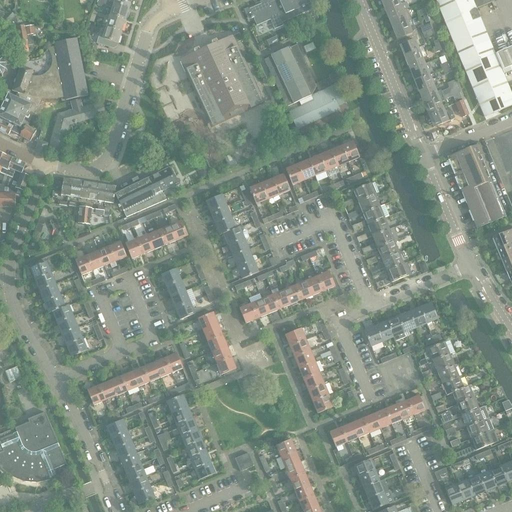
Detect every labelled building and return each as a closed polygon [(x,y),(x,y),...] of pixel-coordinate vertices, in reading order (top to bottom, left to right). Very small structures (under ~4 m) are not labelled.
[(109,0),(109,2),(128,8),(131,0),(109,0)] [(283,26),(282,23),(284,22),(275,1),(269,4),(267,0),(260,3),(260,4),(246,11),(249,19),(251,18),(251,19),(253,18),(256,26),(270,20),(274,30),(283,26)] [(284,22),(305,13),(312,10),(310,5),(307,0),(278,0),(279,0),(275,1),(284,22)] [(405,3),(403,0),(399,0),(384,7),(388,17),(407,10),(409,9),(407,3),(405,3)] [(435,0),(445,22),(492,3),(490,0),(435,0)] [(112,9),(110,15),(125,20),(128,8),(109,2),(104,1),(102,6),(112,9)] [(476,9),(445,22),(464,67),(495,55),(495,53),(492,46),(476,9)] [(388,17),(393,29),(412,21),(407,10),(388,17)] [(10,12),(7,15),(2,20),(6,24),(7,23),(14,16),(10,12)] [(110,15),(106,27),(121,32),(125,20),(110,15)] [(14,16),(7,23),(17,33),(17,36),(18,44),(20,61),(29,61),(28,46),(27,46),(34,45),(33,36),(36,36),(34,26),(26,27),(25,26),(18,27),(16,16),(14,16)] [(412,21),(393,29),(397,40),(413,33),(415,30),(412,21)] [(420,28),(423,33),(433,29),(430,23),(420,28)] [(117,44),(121,32),(106,27),(102,39),(99,38),(97,44),(110,48),(112,42),(117,44)] [(435,34),(433,29),(423,33),(425,38),(435,34)] [(89,36),(84,39),(87,45),(92,41),(89,36)] [(20,66),(12,91),(20,94),(17,99),(31,106),(20,128),(23,130),(26,125),(28,126),(41,98),(48,99),(53,99),(65,97),(66,101),(88,97),(87,96),(76,39),(55,44),(55,47),(48,50),(49,51),(50,52),(50,53),(51,53),(51,54),(51,55),(52,56),(52,57),(52,58),(52,59),(52,60),(52,61),(52,62),(52,63),(52,64),(52,66),(51,67),(51,68),(50,69),(50,70),(49,71),(48,72),(47,73),(46,74),(45,75),(44,75),(43,76),(42,76),(41,76),(40,77),(39,77),(37,77),(36,77),(35,77),(34,77),(33,77),(32,76),(31,76),(33,70),(20,66)] [(400,46),(405,60),(425,52),(422,47),(418,49),(415,40),(400,46)] [(313,42),(303,47),(306,54),(316,50),(313,42)] [(214,49),(183,64),(187,72),(189,71),(214,126),(261,104),(233,43),(215,51),(214,49)] [(310,96),(316,87),(297,45),(290,48),(289,47),(271,56),(271,57),(264,60),(286,107),(310,96)] [(511,48),(496,54),(495,55),(464,67),(485,117),(511,106),(511,88),(509,89),(502,71),(511,66),(511,47),(511,48)] [(427,57),(425,52),(405,60),(410,71),(425,65),(422,59),(427,57)] [(410,71),(415,82),(434,74),(429,63),(425,65),(410,71)] [(338,80),(335,73),(329,76),(332,82),(338,80)] [(436,79),(434,74),(415,82),(419,93),(434,87),(432,81),(436,79)] [(436,93),(434,87),(419,93),(424,104),(458,90),(454,81),(448,84),(450,89),(441,92),(441,91),(436,93)] [(339,106),(345,103),(336,84),(317,93),(319,98),(289,113),(297,131),(340,110),(339,106)] [(462,99),(458,90),(424,104),(429,115),(443,109),(441,103),(445,101),(445,100),(453,96),(455,102),(462,99)] [(8,95),(0,112),(0,118),(13,125),(20,128),(31,106),(17,99),(8,95)] [(71,102),(73,111),(58,115),(48,151),(61,154),(69,125),(105,116),(101,103),(83,108),(80,99),(71,102)] [(462,118),(469,115),(463,101),(456,104),(462,118)] [(444,109),(443,109),(429,115),(434,128),(455,119),(453,112),(450,113),(448,107),(444,109)] [(0,132),(8,137),(10,131),(20,136),(23,130),(20,128),(13,125),(12,127),(0,121),(0,132)] [(23,130),(20,136),(30,142),(36,131),(28,126),(26,125),(23,130)] [(511,150),(505,134),(496,138),(504,158),(511,154),(511,150)] [(45,153),(47,144),(38,141),(35,151),(45,153)] [(353,142),(342,147),(349,163),(360,158),(353,142)] [(448,158),(454,172),(478,229),(505,217),(480,157),(484,155),(480,146),(448,158)] [(342,147),(331,151),(337,168),(349,163),(342,147)] [(331,151),(319,156),(326,172),(337,168),(331,151)] [(9,158),(0,153),(0,173),(5,176),(2,186),(3,186),(4,184),(7,184),(9,177),(12,178),(15,172),(8,169),(12,160),(9,158)] [(319,156),(308,161),(315,177),(326,172),(319,156)] [(14,160),(12,160),(8,169),(15,172),(12,178),(9,177),(7,184),(4,184),(3,186),(2,186),(0,186),(0,193),(9,195),(15,195),(21,197),(30,176),(22,172),(25,165),(14,160)] [(308,161),(297,165),(304,182),(315,177),(308,161)] [(292,187),(304,182),(297,165),(286,170),(292,187)] [(169,168),(148,178),(156,194),(153,195),(157,204),(166,200),(162,191),(177,184),(173,175),(169,168)] [(283,175),(272,180),(278,196),(290,192),(283,175)] [(127,217),(157,204),(153,195),(156,194),(148,178),(115,195),(114,199),(113,203),(113,205),(118,205),(119,209),(121,208),(127,217)] [(61,195),(70,197),(73,180),(63,179),(61,195)] [(70,197),(79,198),(81,181),(73,180),(70,197)] [(272,180),(261,185),(267,201),(278,196),(272,180)] [(79,198),(87,199),(90,183),(81,181),(79,198)] [(87,199),(96,201),(99,184),(90,183),(87,199)] [(354,192),(359,204),(376,197),(376,196),(378,196),(377,195),(379,194),(375,183),(373,184),(354,192)] [(96,201),(104,202),(107,185),(99,184),(96,201)] [(114,199),(115,195),(114,194),(116,187),(107,185),(104,202),(113,203),(114,199)] [(256,206),(267,201),(261,185),(249,189),(256,206)] [(0,208),(14,208),(15,195),(9,195),(0,193),(0,208)] [(303,203),(311,200),(309,195),(301,198),(303,203)] [(222,196),(206,202),(210,213),(226,206),(222,196)] [(378,196),(376,196),(376,197),(359,204),(364,215),(380,208),(376,199),(378,198),(378,196)] [(345,209),(354,206),(352,200),(343,204),(345,209)] [(226,206),(210,213),(215,224),(231,218),(226,206)] [(363,229),(368,227),(368,226),(385,219),(389,217),(385,206),(380,208),(364,215),(366,222),(361,224),(363,229)] [(80,207),(78,223),(89,224),(90,213),(95,214),(95,216),(104,217),(104,218),(108,218),(108,225),(112,224),(111,214),(109,214),(109,212),(102,211),(102,210),(98,210),(97,211),(95,211),(91,210),(91,209),(90,209),(85,208),(80,207)] [(350,220),(359,217),(357,212),(348,215),(350,220)] [(231,218),(215,224),(219,235),(235,229),(231,218)] [(387,218),(385,219),(368,226),(368,227),(373,238),(390,231),(386,221),(388,221),(387,218)] [(181,222),(170,226),(176,241),(187,237),(181,222)] [(361,224),(353,227),(355,232),(363,229),(361,224)] [(170,226),(159,231),(165,246),(176,241),(170,226)] [(235,229),(219,235),(220,236),(223,235),(228,245),(244,238),(248,237),(246,231),(242,233),(240,228),(236,230),(235,229)] [(394,229),(390,231),(373,238),(376,244),(371,246),(373,251),(378,249),(394,242),(398,241),(394,229)] [(159,231),(148,236),(154,250),(165,246),(159,231)] [(511,231),(492,240),(497,251),(511,244),(511,231)] [(359,243),(368,240),(366,235),(357,238),(359,243)] [(148,236),(136,240),(142,255),(154,250),(148,236)] [(244,238),(228,245),(232,256),(249,250),(244,238)] [(131,260),(142,255),(136,240),(125,245),(131,260)] [(394,242),(378,249),(382,260),(399,253),(395,244),(394,242)] [(120,243),(109,247),(115,262),(126,257),(120,243)] [(511,244),(497,251),(502,262),(511,257),(511,244)] [(364,255),(373,251),(371,246),(362,250),(364,255)] [(109,247),(97,252),(103,267),(110,264),(112,269),(117,267),(115,262),(109,247)] [(249,250),(232,256),(237,268),(253,261),(257,259),(255,256),(253,256),(251,256),(249,250)] [(97,252),(86,257),(92,271),(103,267),(97,252)] [(382,274),(387,272),(404,265),(400,256),(402,255),(401,253),(399,254),(399,253),(382,260),(385,267),(380,269),(382,274)] [(81,276),(92,271),(86,257),(75,261),(81,276)] [(369,266),(377,262),(375,257),(367,261),(369,266)] [(511,257),(502,262),(506,273),(511,270),(511,257)] [(253,261),(237,268),(242,280),(258,273),(253,261)] [(46,262),(30,269),(34,280),(50,273),(54,272),(52,266),(48,268),(46,262)] [(406,264),(404,265),(387,272),(392,284),(409,277),(405,267),(407,266),(406,264)] [(380,269),(371,272),(374,277),(382,274),(380,269)] [(161,276),(166,287),(181,281),(176,270),(161,276)] [(329,272),(318,277),(324,292),(335,287),(329,272)] [(34,280),(39,291),(55,285),(50,273),(34,280)] [(318,277),(307,282),(313,297),(324,292),(318,277)] [(166,287),(170,298),(185,292),(181,281),(166,287)] [(378,289),(387,285),(385,281),(376,284),(378,289)] [(307,282),(295,286),(302,301),(313,297),(307,282)] [(39,291),(44,303),(60,296),(55,285),(39,291)] [(203,288),(207,296),(211,294),(208,286),(203,288)] [(295,286),(284,291),(290,306),(302,301),(295,286)] [(277,289),(271,292),(273,295),(279,310),(290,306),(284,291),(279,293),(277,289)] [(170,298),(175,309),(190,303),(185,292),(170,298)] [(273,295),(262,300),(268,315),(279,310),(273,295)] [(52,312),(52,313),(64,307),(60,296),(44,303),(48,314),(52,312)] [(262,300),(250,305),(257,320),(268,315),(262,300)] [(190,303),(175,309),(180,321),(195,314),(192,308),(197,306),(195,302),(190,303)] [(431,304),(420,309),(427,325),(438,320),(431,304)] [(245,324),(257,320),(250,305),(239,309),(245,324)] [(65,308),(64,307),(52,313),(57,324),(73,317),(68,306),(65,308)] [(420,309),(409,313),(416,329),(427,325),(420,309)] [(409,313),(398,318),(405,334),(416,329),(409,313)] [(198,320),(202,331),(217,325),(213,314),(198,320)] [(57,324),(61,335),(78,328),(73,317),(57,324)] [(398,318),(387,323),(394,339),(395,342),(406,337),(405,334),(398,318)] [(387,323),(376,327),(383,343),(394,339),(387,323)] [(202,331),(207,342),(222,336),(217,325),(202,331)] [(371,348),(383,343),(376,327),(365,332),(371,348)] [(61,335),(66,346),(82,340),(78,328),(61,335)] [(301,330),(285,337),(290,347),(306,340),(301,330)] [(207,342),(212,353),(227,347),(222,336),(207,342)] [(87,351),(82,340),(66,346),(71,357),(87,351)] [(306,340),(290,347),(294,359),(310,352),(306,340)] [(420,367),(433,362),(452,354),(455,353),(450,341),(426,351),(425,354),(427,359),(421,361),(419,365),(420,367)] [(212,353),(216,364),(231,358),(227,347),(212,353)] [(330,351),(320,356),(322,360),(332,356),(337,354),(333,347),(329,349),(330,351)] [(310,352),(294,359),(299,370),(315,363),(310,352)] [(176,353),(165,358),(171,373),(182,368),(176,353)] [(453,356),(452,354),(433,362),(438,373),(454,366),(450,357),(453,356)] [(165,358),(154,363),(160,378),(171,373),(165,358)] [(236,369),(231,358),(216,364),(221,376),(236,369)] [(154,363),(143,367),(149,382),(160,378),(154,363)] [(315,363),(299,370),(303,381),(320,374),(315,363)] [(456,365),(454,366),(438,373),(443,384),(459,378),(455,369),(457,368),(456,365)] [(21,378),(17,367),(6,372),(10,383),(21,378)] [(143,367),(131,372),(138,387),(149,382),(143,367)] [(424,379),(433,376),(430,371),(422,374),(424,379)] [(131,372),(120,377),(126,391),(138,387),(131,372)] [(320,374),(303,381),(308,392),(324,385),(320,374)] [(120,377),(109,381),(115,396),(126,391),(120,377)] [(461,377),(459,378),(443,384),(448,396),(453,394),(463,389),(459,380),(462,379),(461,377)] [(109,381),(98,386),(104,401),(115,396),(109,381)] [(429,391),(437,387),(435,382),(426,386),(429,391)] [(324,385),(308,392),(313,403),(329,396),(324,385)] [(93,405),(104,401),(98,386),(87,390),(93,405)] [(471,386),(463,389),(453,394),(458,405),(474,398),(470,389),(472,388),(471,386)] [(433,402),(442,398),(440,394),(431,397),(433,402)] [(166,403),(171,414),(187,407),(182,396),(166,403)] [(329,396),(313,403),(317,414),(333,408),(329,396)] [(419,396),(408,401),(414,416),(426,411),(419,396)] [(443,425),(463,417),(462,416),(478,410),(475,401),(477,400),(476,397),(474,398),(458,405),(461,414),(452,418),(450,412),(441,415),(443,419),(441,420),(443,425)] [(408,401),(397,406),(403,420),(414,416),(408,401)] [(438,413),(447,410),(445,405),(436,409),(438,413)] [(397,406),(386,410),(392,425),(403,420),(397,406)] [(171,414),(175,425),(191,418),(187,407),(171,414)] [(478,410),(462,416),(463,417),(467,428),(483,421),(489,419),(484,407),(478,410)] [(386,410),(375,415),(381,430),(392,425),(386,410)] [(0,434),(0,467),(1,469),(2,469),(10,476),(12,477),(23,482),(25,482),(36,483),(39,483),(49,480),(49,481),(51,480),(48,472),(66,465),(45,413),(28,420),(29,423),(0,434)] [(375,415),(364,419),(370,434),(381,430),(375,415)] [(175,425),(180,436),(196,430),(191,418),(175,425)] [(364,419),(353,424),(359,439),(370,434),(364,419)] [(483,421),(467,428),(472,439),(488,433),(493,430),(489,419),(483,421)] [(106,428),(110,439),(126,432),(122,421),(106,428)] [(353,424),(341,429),(348,443),(359,439),(353,424)] [(447,436),(456,433),(454,428),(445,432),(447,436)] [(336,448),(348,443),(341,429),(330,433),(336,448)] [(414,438),(422,434),(420,429),(412,433),(414,438)] [(180,436),(184,448),(201,441),(196,430),(180,436)] [(457,460),(493,445),(498,443),(493,430),(488,433),(472,439),(475,446),(455,455),(457,460)] [(110,439),(115,450),(131,443),(126,432),(110,439)] [(452,448),(461,444),(459,440),(450,443),(452,448)] [(184,448),(189,459),(205,452),(201,441),(184,448)] [(276,447),(281,458),(295,452),(291,441),(276,447)] [(115,450),(120,461),(136,454),(131,443),(115,450)] [(153,452),(156,459),(161,457),(158,449),(153,452)] [(189,459),(194,470),(210,463),(205,452),(189,459)] [(281,458),(285,469),(300,463),(295,452),(281,458)] [(240,472),(253,466),(248,453),(235,459),(240,472)] [(477,461),(485,458),(483,453),(475,457),(477,461)] [(120,461),(124,472),(140,465),(136,454),(120,461)] [(354,467),(359,478),(376,471),(371,460),(354,467)] [(511,462),(501,467),(508,483),(511,481),(511,462)] [(214,474),(210,463),(194,470),(198,481),(214,474)] [(285,469),(290,480),(305,474),(300,463),(285,469)] [(500,463),(489,468),(490,472),(497,488),(508,483),(501,467),(500,463)] [(124,472),(129,483),(145,477),(140,465),(124,472)] [(445,469),(438,472),(434,474),(437,482),(442,480),(440,476),(447,474),(445,469)] [(359,478),(364,489),(380,483),(376,471),(359,478)] [(490,472),(479,476),(486,492),(497,488),(490,472)] [(290,480),(294,491),(309,485),(305,474),(290,480)] [(479,476),(468,481),(475,497),(486,492),(479,476)] [(129,483),(133,494),(149,488),(145,477),(129,483)] [(398,479),(402,487),(406,485),(403,477),(398,479)] [(380,483),(364,489),(368,501),(385,494),(389,492),(384,481),(380,483)] [(468,481),(457,485),(464,502),(475,497),(468,481)] [(294,491),(299,502),(314,496),(309,485),(294,491)] [(452,506),(464,502),(457,485),(446,490),(452,506)] [(154,499),(149,488),(133,494),(138,505),(154,499)] [(385,494),(368,501),(373,511),(389,505),(388,501),(385,494)] [(299,502),(302,511),(307,511),(318,508),(314,496),(299,502)] [(409,505),(411,511),(416,511),(417,511),(414,503),(409,505)]
